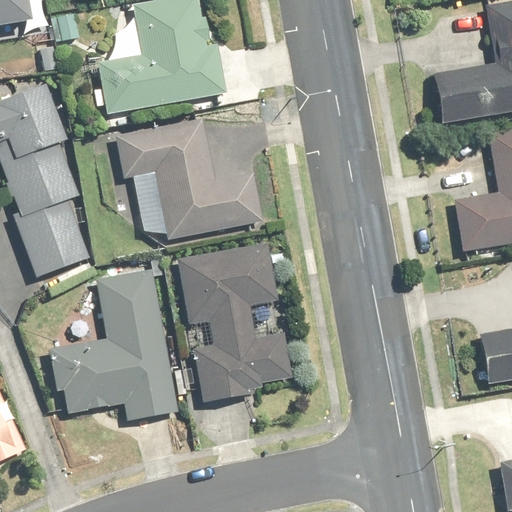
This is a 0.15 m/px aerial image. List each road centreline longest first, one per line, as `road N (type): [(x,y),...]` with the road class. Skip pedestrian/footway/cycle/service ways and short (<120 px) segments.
road 1 (tertiary): [(404,459),(317,0)]
road 2 (residential): [(142,511),(404,459)]
